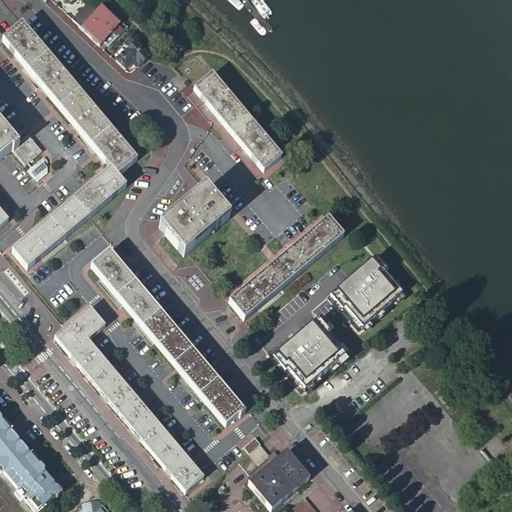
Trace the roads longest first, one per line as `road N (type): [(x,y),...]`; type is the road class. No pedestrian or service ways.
road 1 (unclassified): [(27,0),(171,123),(176,154),(134,218),(133,235),(357,511)]
road 2 (unclassified): [(176,511),(0,301)]
road 3 (unclassified): [(0,353),(133,511)]
